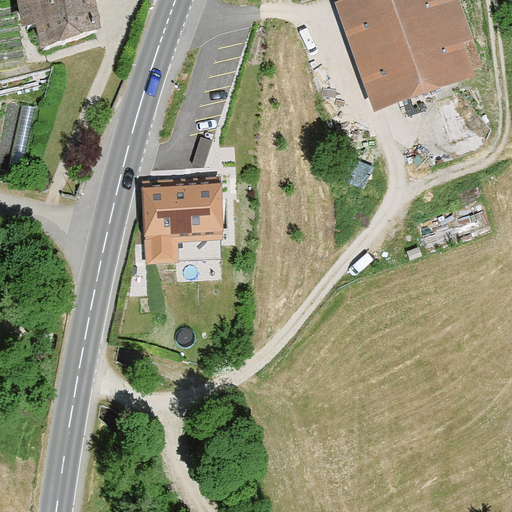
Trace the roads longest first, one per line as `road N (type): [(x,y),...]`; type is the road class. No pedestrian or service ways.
road 1 (tertiary): [(55,511),(108,226),(175,0)]
road 2 (track): [(159,401),(144,374),(0,332)]
